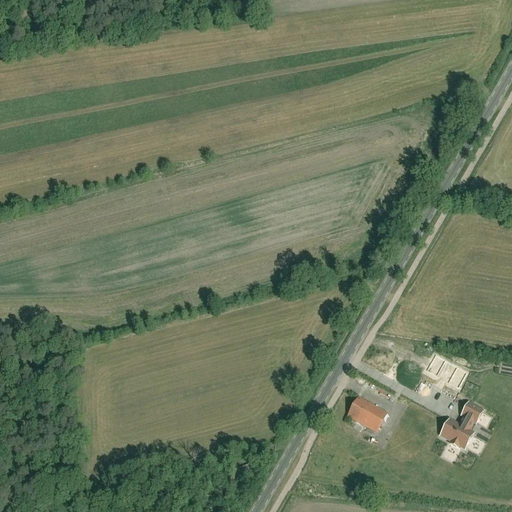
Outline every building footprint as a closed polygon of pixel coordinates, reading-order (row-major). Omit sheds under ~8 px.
[(365,388),(394,401),(402,382),(373,369),(365,388)] [(348,418),(377,434),(388,415),(359,399),(348,418)] [(401,404),(387,438),(406,446),(420,412),(401,404)] [(450,422),(441,437),(451,443),(450,445),(459,450),(460,448),(465,451),(474,435),(469,432),(474,424),(476,425),(483,413),(469,405),(462,417),(464,418),(459,427),(450,422)] [(349,475),(386,496),(405,462),(368,442),(349,475)]
